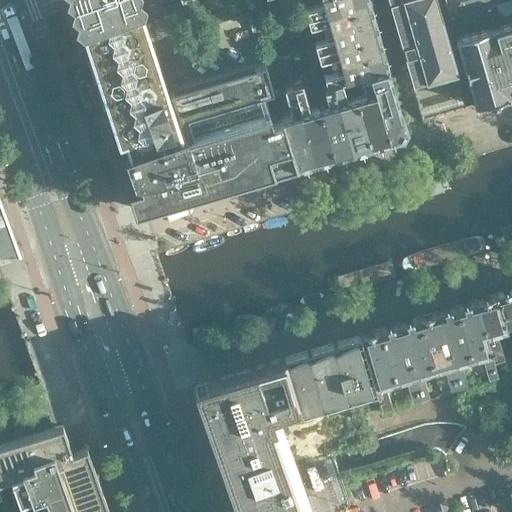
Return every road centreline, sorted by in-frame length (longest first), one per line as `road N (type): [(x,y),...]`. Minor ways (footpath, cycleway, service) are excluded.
road 1 (residential): [(146,380),(511,270)]
road 2 (residential): [(92,245),(420,148)]
road 3 (primary): [(92,245),(0,2)]
road 4 (primary): [(0,106),(52,258)]
road 5 (primary): [(146,380),(92,245)]
road 6 (primary): [(52,258),(102,394)]
road 7 (primary): [(192,511),(146,380)]
road 8 (primary): [(102,394),(145,511)]
